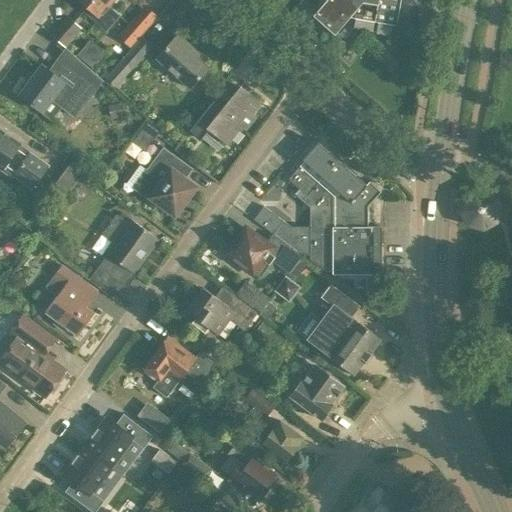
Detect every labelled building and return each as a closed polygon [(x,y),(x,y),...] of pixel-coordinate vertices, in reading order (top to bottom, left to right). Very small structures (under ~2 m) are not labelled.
[(93,0),(87,7),(83,11),(106,32),(119,16),(108,7),(114,0),(93,0)] [(395,27),(399,0),(325,0),(323,3),(331,10),(318,24),(333,37),(348,19),(395,27)] [(157,17),(144,6),(128,24),(116,37),(129,48),(157,17)] [(82,28),(67,15),(50,35),(64,48),(82,28)] [(188,50),(191,47),(177,35),(156,58),(190,88),(208,68),(188,50)] [(153,45),(143,36),(120,62),(130,71),(153,45)] [(93,67),(105,52),(89,40),(77,55),(93,67)] [(19,95),(42,112),(50,100),(75,119),(97,89),(93,86),(63,64),(55,75),(41,65),(19,95)] [(259,103),(240,88),(225,106),(214,98),(188,132),(199,141),(210,127),(228,142),(240,127),(244,130),(254,118),(250,115),(259,103)] [(109,106),(111,117),(127,114),(125,103),(109,106)] [(158,132),(146,123),(140,131),(152,139),(158,132)] [(0,132),(0,166),(4,169),(1,173),(11,180),(14,176),(33,189),(49,167),(19,146),(21,144),(11,136),(9,138),(0,132)] [(319,144),(288,178),(299,188),(294,193),(298,196),(310,207),(310,226),(291,227),(263,206),(253,220),(300,255),(310,254),(310,259),(331,274),(381,274),(381,227),(367,227),(367,207),(381,192),(369,181),(364,187),(319,144)] [(170,154),(161,148),(144,171),(150,175),(137,192),(149,200),(151,198),(173,214),(193,188),(183,181),(191,169),(170,154)] [(82,175),(63,161),(56,171),(45,186),(64,200),(82,175)] [(478,190),(465,197),(461,211),(463,215),(468,223),(482,227),(495,221),(498,207),(492,194),(478,190)] [(105,254),(107,255),(98,269),(127,289),(137,275),(146,262),(143,260),(158,240),(130,220),(127,224),(115,215),(100,235),(113,244),(105,254)] [(260,277),(269,265),(271,262),(289,275),(302,257),(272,235),(266,243),(247,229),(228,253),(260,277)] [(91,302),(97,293),(61,268),(54,277),(65,285),(45,313),(55,320),(53,323),(66,332),(68,329),(78,336),(93,314),(85,309),(91,302)] [(284,276),(280,282),(294,294),(300,287),(284,276)] [(234,295),(258,313),(267,302),(269,299),(245,281),(234,295)] [(288,302),(294,294),(280,282),(273,291),(288,302)] [(367,356),(380,339),(351,317),(359,306),(330,285),(321,297),(332,305),(321,319),(329,327),(367,356)] [(257,313),(221,288),(215,296),(204,287),(187,311),(195,317),(191,323),(206,334),(210,328),(218,334),(229,320),(244,331),(257,313)] [(275,308),(267,302),(258,313),(258,315),(266,321),(275,308)] [(43,356),(55,340),(23,316),(11,334),(17,338),(0,360),(0,363),(21,380),(24,376),(48,394),(64,372),(43,356)] [(321,319),(306,339),(314,345),(353,375),(367,356),(329,327),(321,319)] [(263,321),(253,336),(265,344),(276,352),(286,338),(263,321)] [(199,352),(194,359),(166,338),(144,368),(160,379),(154,388),(167,397),(185,372),(202,385),(216,366),(199,352)] [(342,387),(305,360),(281,391),(320,419),(331,404),(330,403),(342,387)] [(0,444),(5,448),(26,423),(0,401),(0,392),(6,386),(0,381),(0,444)] [(178,389),(190,398),(194,392),(182,384),(178,389)] [(252,388),(243,400),(266,417),(275,404),(252,388)] [(147,406),(140,416),(159,431),(167,421),(147,406)] [(86,447),(111,466),(132,439),(142,446),(150,434),(123,414),(115,424),(107,418),(99,430),(97,428),(96,429),(97,430),(92,437),(91,436),(90,437),(92,438),(86,447)] [(280,421),(273,429),(265,423),(255,436),(287,460),(297,447),(297,446),(303,438),(280,421)] [(259,498),(275,476),(241,450),(246,444),(230,432),(224,440),(233,447),(227,455),(230,457),(221,469),(259,498)] [(111,466),(86,447),(79,456),(77,454),(77,456),(72,463),(72,462),(71,463),(72,465),(64,476),(72,482),(64,493),(89,511),(91,511),(100,501),(90,494),(111,466)] [(161,448),(154,458),(170,469),(177,460),(161,448)] [(201,478),(209,467),(189,453),(181,464),(201,478)] [(46,484),(33,501),(47,511),(51,511),(62,497),(46,484)] [(206,511),(214,501),(191,484),(183,496),(194,504),(188,511),(206,511)] [(410,511),(391,498),(393,495),(382,487),(380,490),(378,488),(368,501),(364,498),(353,511),(410,511)]
